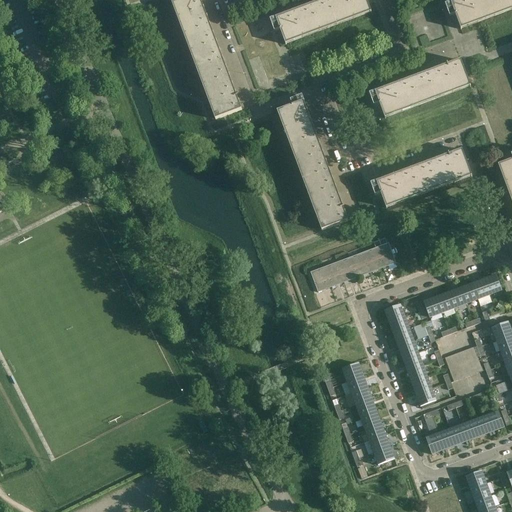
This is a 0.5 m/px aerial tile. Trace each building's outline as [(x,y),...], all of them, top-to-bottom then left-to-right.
[(242,110),(222,56),(200,0),(173,0),(171,1),(215,121),(242,110)] [(280,30),(285,45),(371,13),(366,0),(325,0),(276,18),(270,21),(274,32),(280,30)] [(450,18),(455,15),(461,31),(511,11),(511,0),(461,0),(452,3),(445,6),(450,18)] [(461,61),(432,72),(376,92),(369,94),(374,106),(379,104),(385,119),(471,87),(461,61)] [(322,231),(349,221),(304,103),(305,103),(302,96),(290,101),(292,107),(277,112),(322,231)] [(462,150),(432,162),(377,182),(371,184),(375,196),(381,194),(386,209),(472,177),(462,150)] [(511,203),(511,154),(511,155),(511,157),(511,160),(498,166),(511,203)] [(389,243),(376,248),(384,269),(397,264),(389,243)] [(370,274),(384,269),(376,248),(363,253),(370,274)] [(357,278),(370,274),(363,253),(350,258),(357,278)] [(344,283),(357,278),(350,258),(337,263),(344,283)] [(331,288),(344,283),(337,263),(324,268),(331,288)] [(318,293),(331,288),(324,268),(311,273),(318,293)] [(496,277),(484,281),(489,296),(501,291),(496,277)] [(484,281),(472,286),(477,300),(489,296),(484,281)] [(466,305),(477,300),(472,286),(460,290),(466,305)] [(454,309),(466,305),(460,290),(448,294),(454,309)] [(442,314),(454,309),(448,294),(436,299),(442,314)] [(424,303),(430,318),(442,314),(436,299),(424,303)] [(390,324),(405,318),(400,306),(385,312),(390,324)] [(405,318),(390,324),(394,336),(409,330),(405,318)] [(493,330),(497,341),(511,335),(508,324),(493,330)] [(409,330),(394,336),(398,348),(413,342),(409,330)] [(511,335),(497,341),(502,353),(511,349),(511,335)] [(398,348),(402,356),(403,359),(418,354),(413,342),(398,348)] [(474,348),(468,350),(472,362),(478,360),(474,348)] [(511,362),(511,349),(502,353),(506,365),(511,362)] [(472,362),(468,350),(462,352),(466,365),(472,362)] [(466,365),(462,352),(456,355),(461,367),(466,365)] [(418,354),(403,359),(407,371),(422,366),(418,354)] [(461,367),(456,355),(450,357),(455,369),(461,367)] [(455,369),(450,357),(445,359),(449,371),(455,369)] [(477,375),(483,372),(478,360),(472,362),(477,375)] [(466,365),(471,377),(477,375),(472,362),(466,365)] [(343,371),(348,383),(363,377),(358,365),(343,371)] [(461,367),(465,379),(471,377),(466,365),(461,367)] [(422,366),(407,371),(412,383),(427,378),(422,366)] [(455,369),(459,381),(465,379),(461,367),(455,369)] [(449,371),(454,383),(459,381),(455,369),(449,371)] [(363,377),(348,383),(352,395),(367,389),(363,377)] [(427,378),(412,383),(416,395),(431,389),(427,378)] [(352,395),(357,406),(372,401),(367,389),(352,395)] [(436,402),(432,391),(431,389),(416,395),(421,407),(436,402)] [(372,401),(357,406),(361,418),(376,413),(372,401)] [(381,424),(376,413),(361,418),(365,430),(381,424)] [(491,433),(503,428),(498,413),(485,418),(491,433)] [(491,433),(485,418),(474,422),(479,437),(491,433)] [(479,437),(474,422),(462,426),(468,442),(479,437)] [(381,424),(365,430),(370,442),(385,436),(381,424)] [(468,442),(462,426),(450,431),(456,446),(468,442)] [(456,446),(450,431),(438,435),(444,450),(456,446)] [(438,435),(432,438),(426,440),(432,455),(444,450),(438,435)] [(389,448),(385,436),(370,442),(374,454),(389,448)] [(394,460),(389,448),(374,454),(379,466),(394,460)] [(467,478),(471,490),(486,485),(481,472),(467,478)] [(505,477),(501,479),(505,489),(509,487),(505,477)] [(476,502),(490,496),(486,485),(471,490),(476,502)] [(484,511),(495,508),(490,496),(476,502),(479,511),(484,511)]
